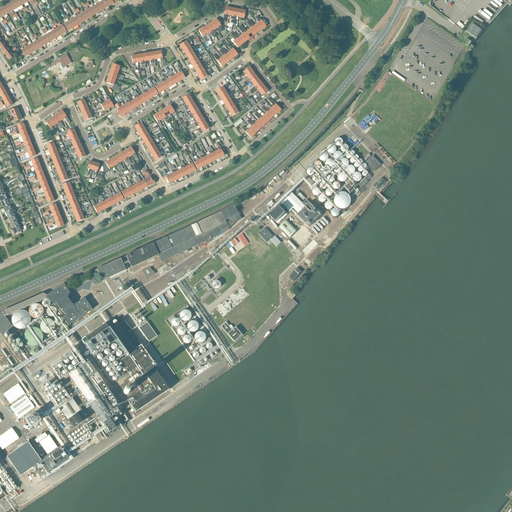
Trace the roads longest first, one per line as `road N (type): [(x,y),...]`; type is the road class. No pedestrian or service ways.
road 1 (secondary): [(0,299),(251,180),(312,125),(377,43)]
road 2 (residential): [(10,77),(137,0)]
road 3 (residential): [(235,157),(289,109),(247,57)]
road 4 (residential): [(67,99),(97,85),(113,53),(167,40)]
